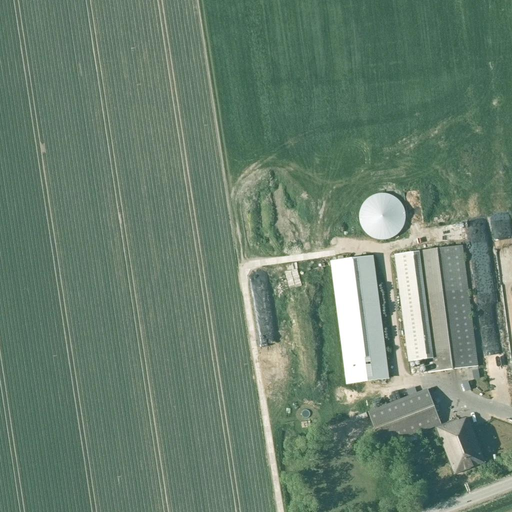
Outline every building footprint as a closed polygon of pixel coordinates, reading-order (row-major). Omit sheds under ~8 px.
[(405,221),(405,216),(405,212),(403,208),(402,204),(399,201),(396,198),(392,196),(388,194),(383,194),(379,194),(375,195),(371,197),(367,199),(364,202),(362,206),(360,210),(360,214),(360,219),(361,223),(362,227),(365,230),(368,234),(371,236),(375,238),(379,239),(384,239),(388,238),(392,237),(396,235),(399,232),(402,229),(404,225),(405,221)] [(427,374),(478,368),(463,247),(412,254),(395,256),(409,362),(426,360),(427,374)] [(372,258),(333,263),(348,384),(387,379),(372,258)] [(382,449),(441,425),(427,390),(368,413),(382,449)] [(485,463),(480,449),(468,419),(459,422),(458,420),(436,428),(454,475),(485,463)]
